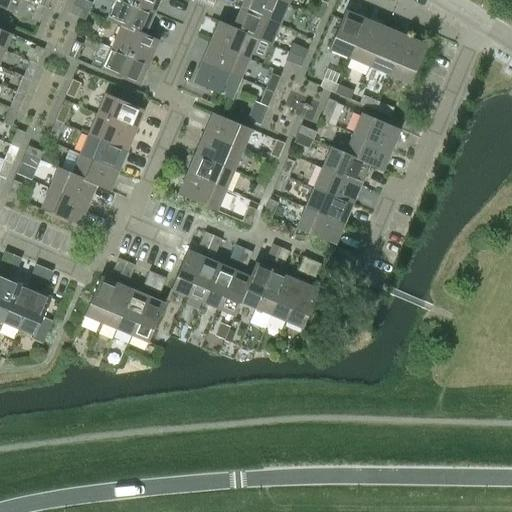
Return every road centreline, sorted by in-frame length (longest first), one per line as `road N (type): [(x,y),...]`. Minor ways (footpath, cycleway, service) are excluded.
road 1 (residential): [(128,222),(172,242),(187,238),(195,223),(238,238),(266,234),(356,276),(389,197),(415,180),(480,21)]
road 2 (unclassified): [(0,510),(88,493),(280,476),(511,477)]
road 3 (residential): [(128,222),(175,115),(167,89),(204,0)]
road 4 (residential): [(128,222),(111,228),(83,269),(0,241)]
